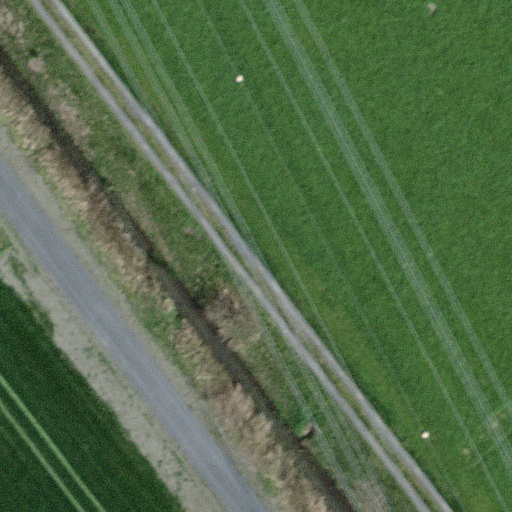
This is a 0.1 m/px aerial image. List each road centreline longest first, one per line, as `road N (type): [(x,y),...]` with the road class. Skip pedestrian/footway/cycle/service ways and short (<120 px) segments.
road 1 (track): [(439,511),(46,0)]
road 2 (track): [(0,171),(249,511)]
